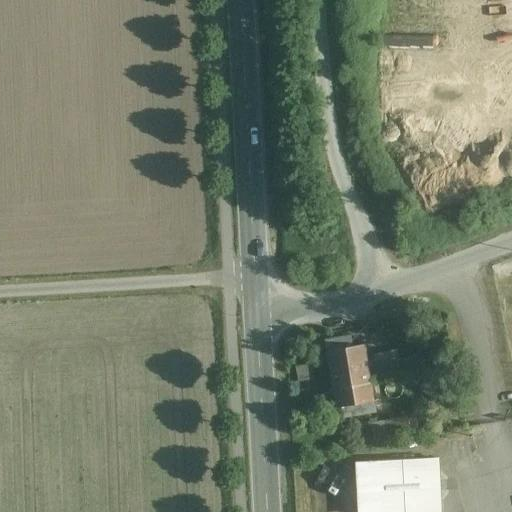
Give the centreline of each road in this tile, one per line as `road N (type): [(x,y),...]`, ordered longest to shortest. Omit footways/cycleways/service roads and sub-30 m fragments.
road 1 (secondary): [(241,0),(256,294)]
road 2 (unclassified): [(511,246),(355,303),(300,309),(256,294)]
road 3 (secondary): [(256,294),(267,511)]
